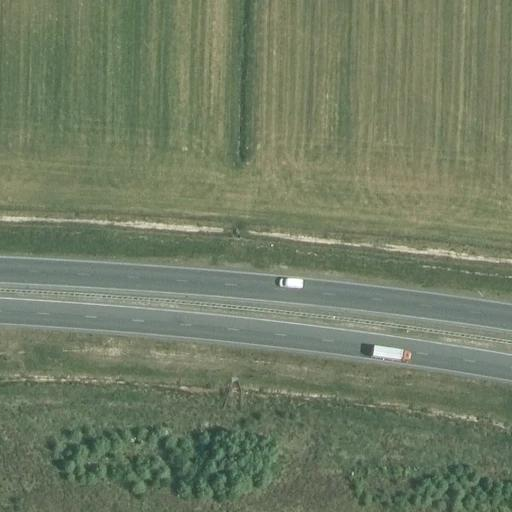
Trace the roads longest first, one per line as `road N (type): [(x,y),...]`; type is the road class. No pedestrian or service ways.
road 1 (trunk): [(0,312),(281,335),(511,368)]
road 2 (trunk): [(511,318),(284,289),(0,270)]
